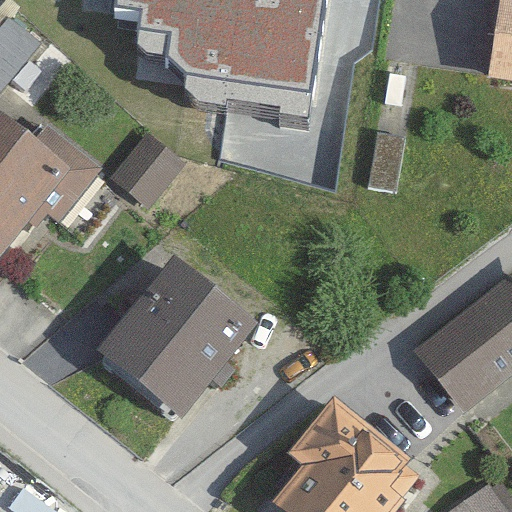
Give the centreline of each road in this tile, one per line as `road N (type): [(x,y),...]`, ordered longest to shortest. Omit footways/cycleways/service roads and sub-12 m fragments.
road 1 (unknown): [(200,268),(270,326),(274,339),(185,511)]
road 2 (residential): [(0,385),(160,511)]
